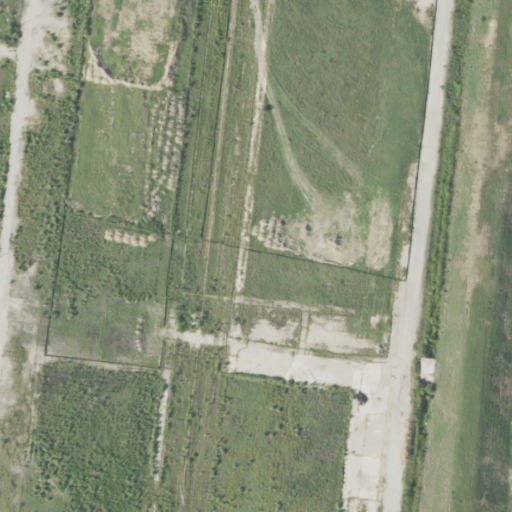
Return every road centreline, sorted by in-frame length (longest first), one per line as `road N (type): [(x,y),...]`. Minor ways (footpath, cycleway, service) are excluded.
road 1 (residential): [(391,511),(446,0)]
road 2 (residential): [(408,359),(0,313)]
